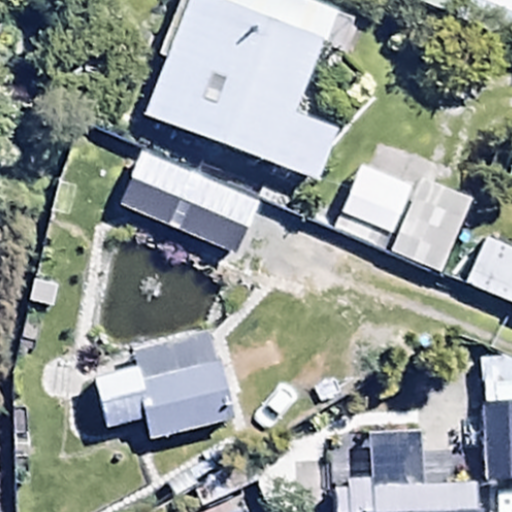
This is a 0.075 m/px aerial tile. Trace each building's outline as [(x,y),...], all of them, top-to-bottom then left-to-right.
[(162,76),(139,135),(313,202),(334,146),(294,130),(333,28),(261,0),(229,0),(224,13),(190,0),(182,0),(154,74),(162,76)] [(511,0),(466,0),(462,9),(511,32),(511,0)] [(379,153),(345,225),(428,263),(461,191),(379,153)] [(196,201),(133,172),(106,231),(169,260),(196,201)] [(511,267),(459,240),(436,284),(511,324),(511,322),(511,267)] [(213,353),(131,367),(133,379),(87,386),(94,427),(140,419),(146,458),(229,444),(213,353)] [(511,421),(479,422),(481,500),(511,499),(511,421)]
